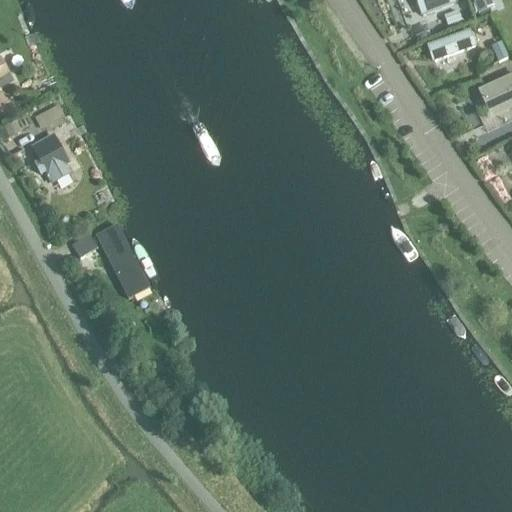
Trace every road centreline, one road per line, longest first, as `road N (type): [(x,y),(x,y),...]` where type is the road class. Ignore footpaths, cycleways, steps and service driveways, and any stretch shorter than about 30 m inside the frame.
road 1 (unclassified): [(218,511),(160,449),(97,360),(0,180)]
road 2 (unclassified): [(344,0),(511,242)]
